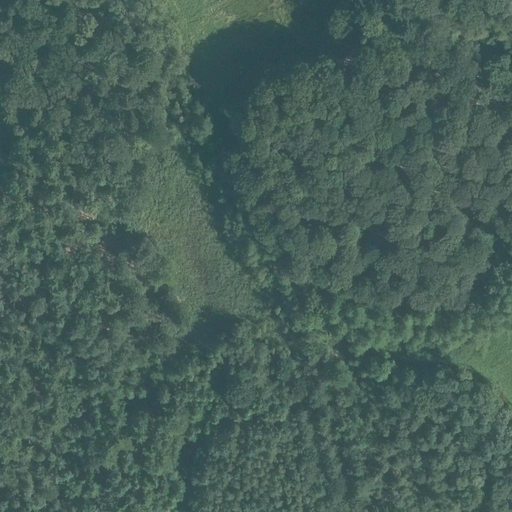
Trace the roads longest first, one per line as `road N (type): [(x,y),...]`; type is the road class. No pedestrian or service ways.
road 1 (track): [(400,23),(348,41),(329,59),(310,142),(312,225),(334,331),(352,511)]
road 2 (track): [(334,388),(283,415),(216,406),(127,373),(65,332),(0,315)]
road 3 (tertiary): [(511,104),(434,55),(400,23),(389,0)]
